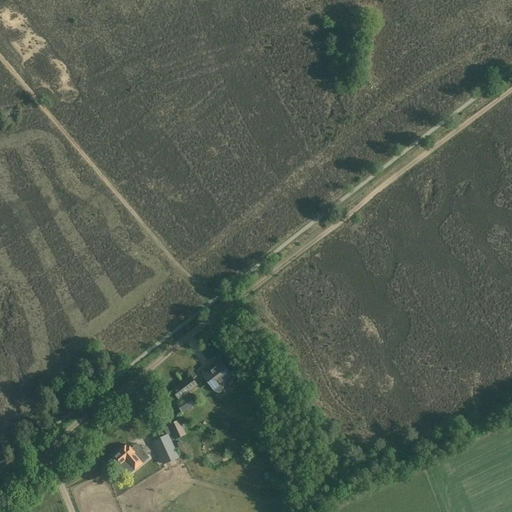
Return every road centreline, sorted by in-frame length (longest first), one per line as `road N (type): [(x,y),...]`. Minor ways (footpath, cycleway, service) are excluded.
road 1 (track): [(221,312),(511,87)]
road 2 (track): [(0,56),(221,312)]
road 3 (track): [(0,489),(221,312)]
